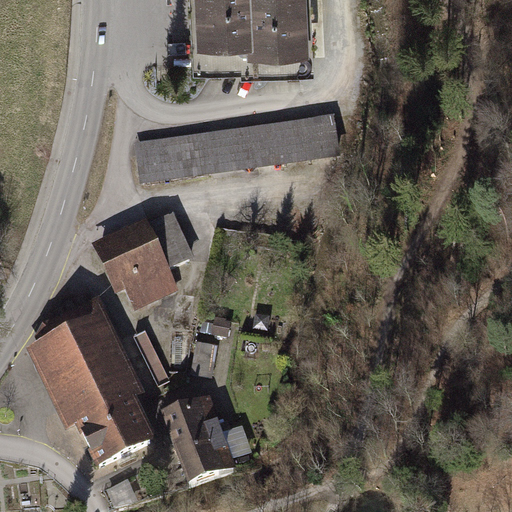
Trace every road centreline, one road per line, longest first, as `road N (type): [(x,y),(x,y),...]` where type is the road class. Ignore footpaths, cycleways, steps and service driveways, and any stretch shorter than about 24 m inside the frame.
road 1 (track): [(255,511),(343,482),(390,303),(421,223),(475,129),(476,78),(455,0)]
road 2 (tertiary): [(98,0),(89,107),(54,239),(0,347)]
road 3 (track): [(330,0),(328,88),(302,94),(173,114),(137,97),(113,52),(96,40)]
road 4 (residential): [(97,511),(59,467),(0,448)]
